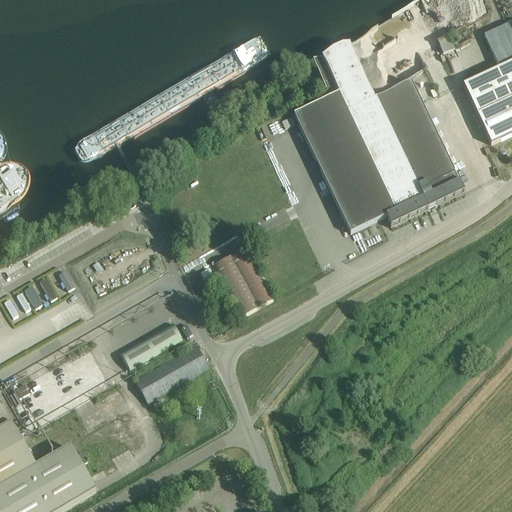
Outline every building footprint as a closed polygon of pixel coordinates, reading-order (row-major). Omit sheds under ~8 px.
[(500,71),(463,88),(491,146),(511,136),(511,24),(484,37),(500,71)] [(454,51),(449,39),(438,44),(443,56),(454,51)] [(350,236),(386,219),(391,228),(390,229),(391,229),(465,194),(464,194),(411,83),(375,100),(349,46),(313,64),(330,100),(294,117),(350,236)] [(285,131),(295,126),(292,118),(281,123),(285,131)] [(397,239),(479,207),(475,197),(399,226),(403,234),(396,237),(397,239)] [(277,300),(248,248),(212,268),(241,320),(277,300)] [(75,290),(65,273),(59,277),(68,293),(75,290)] [(57,299),(46,280),(40,284),(51,303),(57,299)] [(39,306),(30,290),(24,293),(33,309),(39,306)] [(18,318),(10,302),(4,305),(13,321),(18,318)] [(131,374),(183,344),(172,325),(120,355),(131,374)] [(187,327),(181,330),(187,340),(193,337),(187,327)] [(183,386),(209,371),(196,348),(135,383),(148,406),(174,391),(178,398),(187,393),(183,386)] [(88,464),(83,454),(75,459),(70,450),(36,470),(0,407),(0,511),(64,511),(95,494),(80,468),(88,464)]
